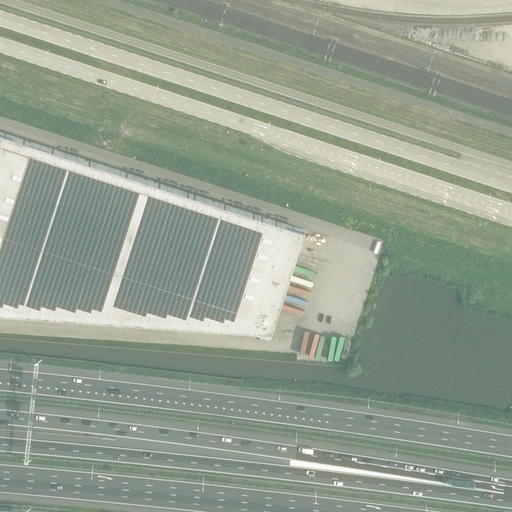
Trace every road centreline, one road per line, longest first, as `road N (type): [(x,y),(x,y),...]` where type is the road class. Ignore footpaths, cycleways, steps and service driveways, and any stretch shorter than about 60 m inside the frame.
road 1 (secondary): [(511,184),(0,15)]
road 2 (secondary): [(0,45),(511,214)]
road 3 (motorway): [(511,444),(0,380)]
road 4 (motorway): [(505,494),(129,431),(0,419)]
road 5 (motorway): [(505,494),(0,443)]
road 6 (motorway): [(0,481),(308,511)]
